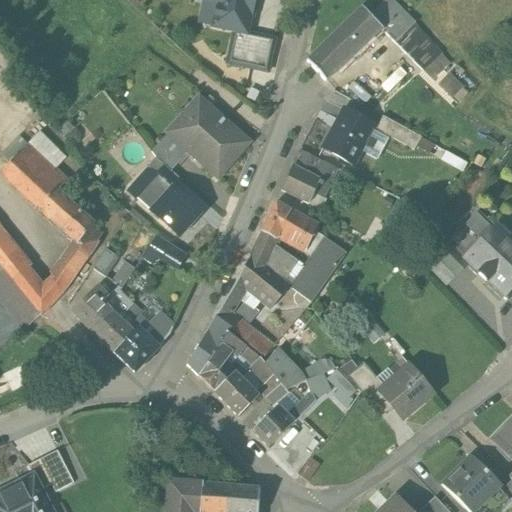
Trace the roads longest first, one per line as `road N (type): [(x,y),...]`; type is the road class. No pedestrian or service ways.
road 1 (residential): [(164,391),(278,126),(308,0)]
road 2 (residential): [(315,511),(429,441),(511,371)]
road 3 (residential): [(306,511),(186,400),(164,391)]
road 4 (residential): [(164,391),(101,393),(0,431)]
